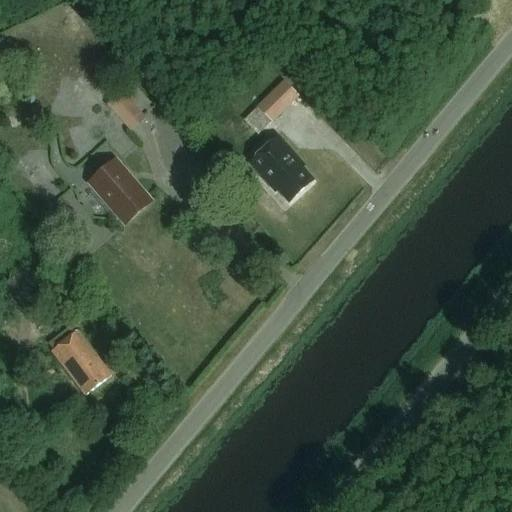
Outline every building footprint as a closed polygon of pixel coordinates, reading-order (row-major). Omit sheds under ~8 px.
[(273,125),(301,99),(286,83),(258,110),(273,125)] [(146,120),(122,94),(107,108),(131,133),(146,120)] [(290,204),(312,184),(301,171),(303,169),(278,141),(251,166),(276,194),(278,192),(290,204)] [(151,204),(115,163),(91,185),(127,226),(151,204)] [(47,293),(29,269),(0,290),(0,292),(16,314),(27,307),(30,312),(39,305),(36,301),(47,293)] [(85,399),(112,378),(78,334),(51,354),(85,399)]
